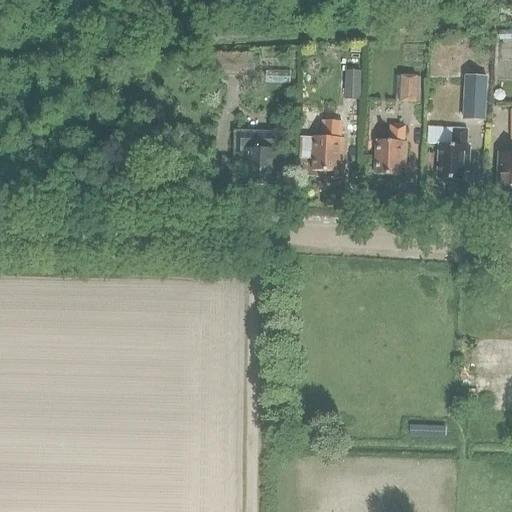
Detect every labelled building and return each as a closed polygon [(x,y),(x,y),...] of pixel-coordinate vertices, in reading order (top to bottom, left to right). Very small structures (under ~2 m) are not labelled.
[(252,78),(253,56),(213,56),(213,78),(252,78)] [(360,102),(361,73),(345,73),(344,101),(360,102)] [(402,76),(402,77),(401,103),(417,104),(418,76),(402,76)] [(486,124),(488,79),(465,77),(462,122),(486,124)] [(301,139),(300,160),(314,161),(313,172),(339,174),(339,167),(344,167),(346,140),(341,140),(341,125),(328,124),(327,140),(301,139)] [(407,171),(409,144),(404,144),(405,129),(392,128),(391,144),(377,144),(375,176),(402,178),(402,171),(407,171)] [(469,175),(470,148),(467,147),(468,134),(455,133),(454,147),(441,147),(439,181),(463,182),(463,175),(469,175)] [(276,188),(277,135),(236,134),(235,163),(246,164),(245,187),(276,188)] [(511,155),(504,155),(504,168),(499,168),(498,172),(497,172),(496,182),(498,182),(497,202),(509,203),(511,206),(511,205),(511,155)] [(470,288),(470,301),(497,301),(497,288),(470,288)]
